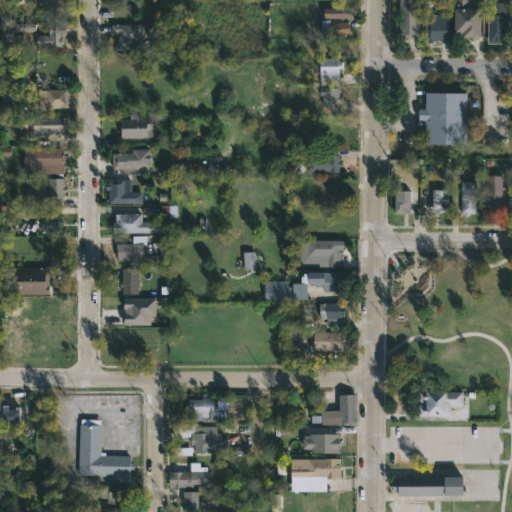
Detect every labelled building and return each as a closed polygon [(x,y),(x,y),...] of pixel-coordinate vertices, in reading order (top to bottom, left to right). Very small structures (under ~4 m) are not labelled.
[(62,0),(62,16),(42,15),(42,12),(40,12),(40,10),(43,10),(43,8),(41,8),(40,0),(62,0)] [(420,0),(420,35),(413,35),(413,38),(400,38),(400,0),(420,0)] [(481,0),(481,9),(483,9),(484,39),(474,39),(474,37),(466,37),(466,34),(457,34),(456,0),(481,0)] [(492,0),(492,3),(506,3),(506,8),(510,8),(510,16),(511,16),(511,41),(505,41),(505,43),(489,43),(488,15),(492,15),(492,9),(487,9),(486,5),(484,5),(484,1),(492,0)] [(350,18),(350,7),(324,7),(324,18),(350,18)] [(439,14),(439,16),(449,16),(449,40),(433,41),(433,43),(428,43),(426,32),(424,32),(424,20),(432,20),(432,24),(433,24),(433,14),(439,14)] [(350,34),(349,22),(329,22),(330,35),(350,34)] [(67,24),(67,36),(63,35),(63,48),(38,47),(38,35),(49,35),(49,28),(46,28),(47,24),(67,24)] [(141,32),(141,50),(116,50),(117,35),(120,35),(120,33),(112,33),(112,24),(141,25),(143,26),(143,31),(141,32)] [(340,58),(340,63),(342,63),(341,75),(320,75),(320,70),(318,70),(318,65),(321,65),(321,62),(319,62),(321,58),(340,58)] [(340,88),(340,96),(342,96),(342,102),(339,102),(339,107),(323,107),(323,88),(340,88)] [(70,108),(41,110),(40,90),(69,89),(70,108)] [(468,118),(468,145),(426,144),(426,121),(420,121),(420,109),(427,109),(427,93),(468,93),(468,118)] [(138,113),(138,117),(153,117),(153,130),(150,130),(150,136),(122,137),(121,118),(130,118),(130,113),(138,113)] [(65,117),(65,132),(34,131),(34,130),(31,130),(31,123),(33,123),(33,117),(65,117)] [(135,168),(113,169),(113,152),(133,151),(133,148),(151,147),(151,166),(135,167),(135,168)] [(30,165),(30,149),(64,148),(64,165),(30,165)] [(339,155),(339,160),(343,160),(343,166),(339,166),(339,171),(309,172),(309,163),(304,163),(304,171),(296,171),(296,161),(304,160),(304,159),(299,159),(299,154),(339,155)] [(504,174),(503,206),(499,205),(499,209),(487,208),(487,176),(497,174),(497,170),(502,170),(502,174),(504,174)] [(68,188),(67,191),(64,191),(64,198),(62,197),(62,202),(27,201),(27,188),(49,188),(49,177),(64,177),(64,187),(68,188)] [(132,178),(133,202),(108,203),(108,190),(106,190),(106,182),(109,182),(109,178),(132,178)] [(344,190),(344,196),(318,196),(318,179),(340,180),(340,186),(344,186),(344,190)] [(477,181),(476,213),(469,213),(469,216),(463,216),(463,213),(462,213),(463,180),(477,181)] [(450,188),(449,213),(433,212),(434,187),(450,188)] [(411,211),(411,213),(396,211),(395,190),(411,190),(411,211)] [(175,218),(175,206),(163,205),(163,217),(175,218)] [(142,212),(142,220),(148,220),(148,222),(161,222),(161,232),(113,232),(113,221),(115,221),(115,212),(142,212)] [(59,234),(41,234),(41,216),(62,217),(62,227),(59,227),(59,234)] [(159,264),(169,264),(167,238),(158,239),(159,264)] [(344,245),(344,266),(300,266),(300,247),(290,247),(290,240),(300,240),(300,239),(344,239),(344,245)] [(144,259),(117,259),(117,242),(144,243),(144,259)] [(255,251),(243,252),(244,269),(256,269),(255,251)] [(49,294),(49,268),(12,268),(12,295),(49,294)] [(139,268),(139,293),(123,293),(123,287),(120,287),(120,281),(123,281),(123,268),(139,268)] [(344,271),(342,290),(323,290),(323,283),(322,283),(322,285),(318,285),(318,282),(310,282),(310,271),(344,271)] [(288,280),(288,286),(294,286),(294,282),(308,282),(308,299),(294,299),(294,298),(264,299),(264,285),(279,285),(279,280),(288,280)] [(156,297),(156,324),(122,324),(122,297),(156,297)] [(346,311),(346,326),(327,326),(327,318),(316,318),(316,302),(346,302),(346,311)] [(63,317),(63,319),(66,319),(66,329),(70,329),(70,342),(57,342),(57,345),(39,345),(39,318),(63,317)] [(316,330),(344,331),(344,333),(350,334),(350,345),(343,345),(343,350),(322,350),(310,347),(310,345),(301,345),(296,341),(296,339),(288,339),(288,329),(316,330)] [(136,349),(137,352),(145,352),(145,360),(117,360),(117,355),(113,355),(114,346),(117,346),(117,341),(136,341),(136,349)] [(453,405),(453,414),(420,414),(421,407),(419,407),(419,402),(420,402),(420,390),(464,391),(463,405),(453,405)] [(357,401),(358,423),(322,424),(321,422),(311,422),(311,415),(322,414),(322,410),(339,409),(339,394),(356,393),(357,401)] [(211,397),(211,401),(214,401),(213,411),(221,412),(221,421),(188,420),(188,398),(211,397)] [(0,401),(17,401),(17,424),(0,423),(0,410),(1,410),(1,408),(0,408),(0,401)] [(101,419),(101,452),(105,452),(105,454),(131,455),(131,462),(134,462),(134,469),(131,469),(131,476),(78,474),(80,424),(81,424),(81,418),(101,419)] [(198,423),(198,425),(218,425),(218,432),(222,432),(222,438),(228,438),(228,446),(223,446),(223,452),(195,452),(195,445),(191,445),(191,437),(178,437),(179,423),(198,423)] [(340,444),(340,452),(311,452),(311,449),(304,448),(304,438),(305,435),(309,435),(309,432),(340,433),(340,444)] [(336,457),(336,460),(341,460),(341,478),(328,478),(328,492),(292,492),(291,465),(309,466),(309,458),(336,457)] [(175,470),(213,471),(213,477),(217,477),(217,483),(192,484),(192,487),(169,487),(169,470),(175,470)] [(464,475),(464,494),(398,495),(398,492),(391,492),(391,480),(397,480),(397,476),(464,475)] [(102,487),(128,489),(127,504),(107,503),(108,498),(101,498),(100,492),(92,492),(93,487),(102,488),(102,487)] [(199,491),(199,511),(184,511),(184,509),(185,509),(185,502),(182,502),(182,499),(184,499),(184,491),(199,491)]
